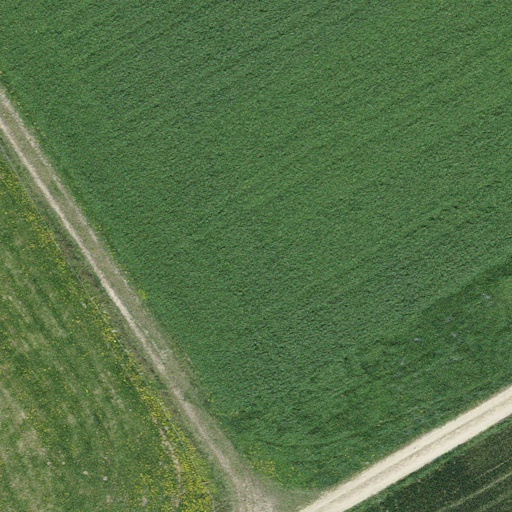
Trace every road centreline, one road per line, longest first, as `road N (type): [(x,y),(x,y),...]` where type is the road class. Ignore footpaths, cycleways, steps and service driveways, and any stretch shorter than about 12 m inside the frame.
road 1 (track): [(0,100),(260,511)]
road 2 (track): [(331,511),(511,406)]
